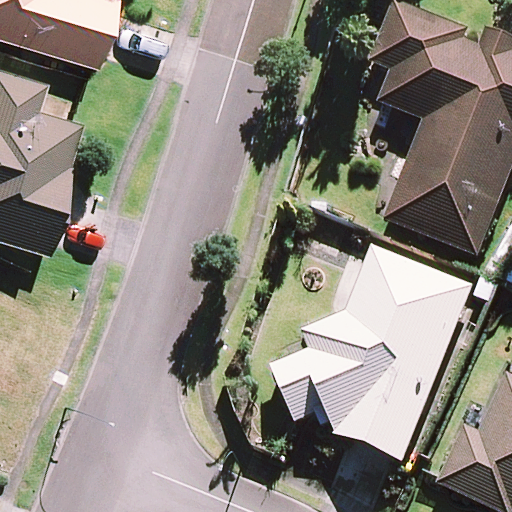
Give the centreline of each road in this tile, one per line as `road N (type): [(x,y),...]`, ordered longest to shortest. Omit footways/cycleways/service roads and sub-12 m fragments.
road 1 (residential): [(102,455),(174,263),(253,0)]
road 2 (residential): [(245,511),(102,455)]
